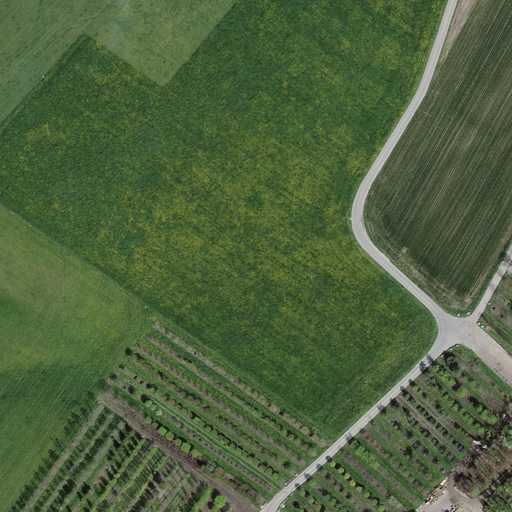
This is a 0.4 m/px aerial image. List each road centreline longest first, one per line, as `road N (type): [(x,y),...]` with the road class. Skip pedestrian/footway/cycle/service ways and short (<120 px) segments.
road 1 (residential): [(453,0),(422,88),(361,194),(354,225),(364,254),(454,336)]
road 2 (unclassified): [(454,336),(267,511)]
road 3 (unknown): [(428,511),(511,422)]
